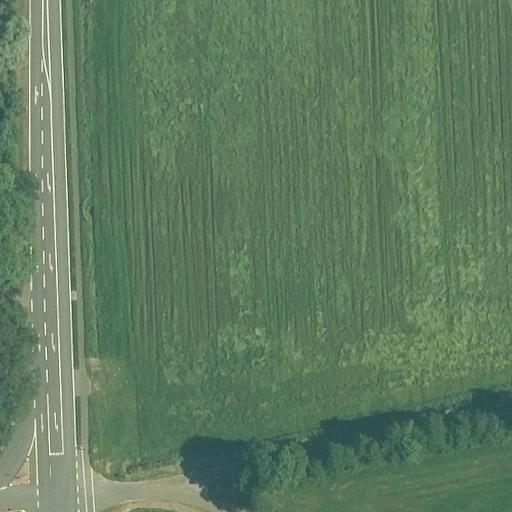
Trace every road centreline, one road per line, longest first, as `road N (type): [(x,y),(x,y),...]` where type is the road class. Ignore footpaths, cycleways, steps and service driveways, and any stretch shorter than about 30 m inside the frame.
road 1 (tertiary): [(61,503),(41,0)]
road 2 (unclassified): [(511,418),(168,487)]
